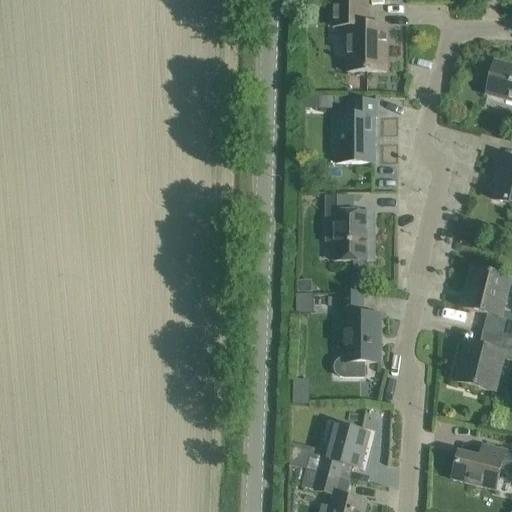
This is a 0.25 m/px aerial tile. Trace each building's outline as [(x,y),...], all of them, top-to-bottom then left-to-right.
[(320,10),(319,0),(307,0),(307,11),(320,10)] [(348,73),(366,73),(386,73),(386,27),(367,27),(367,2),(334,3),(334,28),(348,28),(348,73)] [(511,67),(495,63),(487,95),(511,102),(511,67)] [(333,110),(333,97),(319,97),(319,99),(319,110),(333,110)] [(335,164),(354,164),(374,164),(374,118),(376,118),(376,103),(349,103),(349,118),(334,117),(334,134),(335,134),(335,164)] [(451,124),(463,126),(464,119),(452,116),(451,124)] [(511,161),(500,159),(497,173),(500,174),(494,201),(511,205),(511,161)] [(353,198),(333,198),(327,198),(327,215),(334,215),(334,262),(368,262),(368,231),(374,231),(374,214),(353,214),(353,198)] [(483,332),(511,339),(511,316),(503,314),(511,280),(472,271),(462,309),(487,316),(483,332)] [(363,294),(343,294),(340,294),(340,317),(346,317),(346,360),(345,359),(339,361),(336,364),(334,369),(336,374),(339,377),(344,379),(350,377),(353,374),(354,369),(353,364),(380,364),(380,317),(363,317),(363,294)] [(511,339),(483,332),(479,348),(466,345),(456,384),(496,393),(504,362),(511,363),(511,339)] [(306,471),(350,482),(354,468),(361,470),(369,435),(335,426),(329,447),(327,447),(323,462),(309,458),(306,471)] [(511,467),(511,453),(506,452),(487,447),(484,460),(459,454),(452,481),(496,492),(501,473),(510,476),(511,467)] [(346,498),(350,482),(306,471),(301,489),(334,497),(331,509),(321,506),(320,511),(363,511),(366,503),(346,498)]
